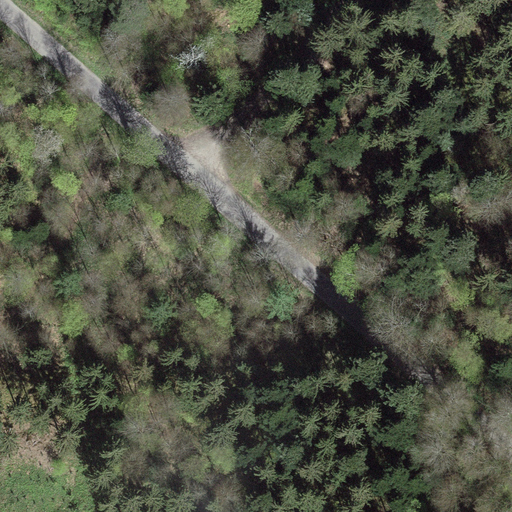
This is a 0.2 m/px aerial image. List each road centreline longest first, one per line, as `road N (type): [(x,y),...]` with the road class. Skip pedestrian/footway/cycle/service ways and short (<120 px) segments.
road 1 (unclassified): [(511,452),(0,6)]
road 2 (track): [(193,174),(347,0)]
